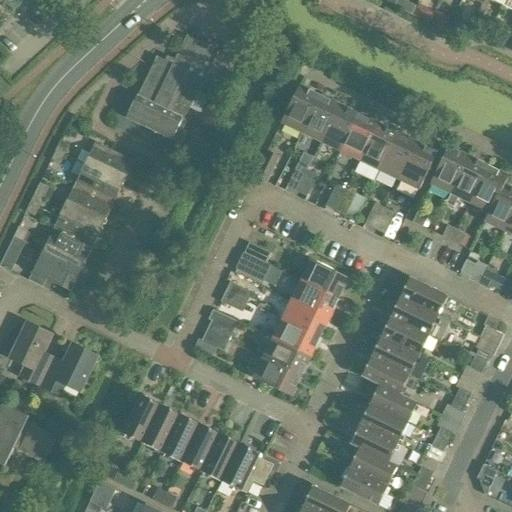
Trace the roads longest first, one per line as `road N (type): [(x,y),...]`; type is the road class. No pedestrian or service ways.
road 1 (residential): [(176,366),(259,192),(511,313)]
road 2 (tertiary): [(0,186),(48,94),(147,0)]
road 3 (residential): [(274,511),(312,431),(176,366)]
road 4 (residential): [(86,323),(164,160)]
road 5 (residential): [(477,511),(462,469),(511,366)]
